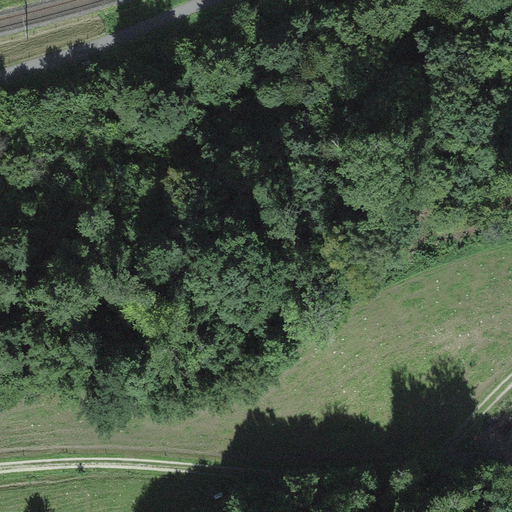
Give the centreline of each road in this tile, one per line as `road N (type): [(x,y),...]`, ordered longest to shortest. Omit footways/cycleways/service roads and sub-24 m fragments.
road 1 (track): [(0,469),(118,464),(267,478),(421,465),(454,448),(511,388)]
road 2 (track): [(0,78),(214,0)]
